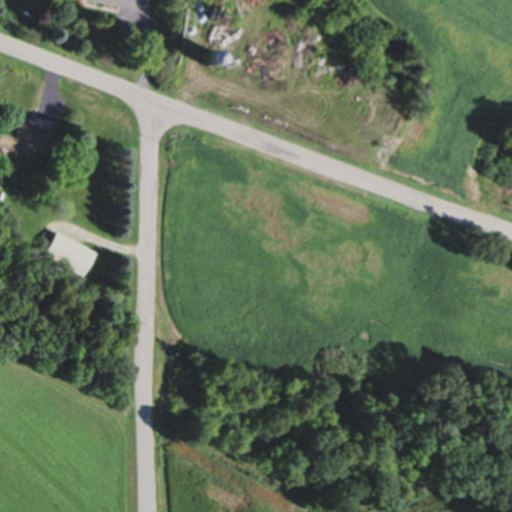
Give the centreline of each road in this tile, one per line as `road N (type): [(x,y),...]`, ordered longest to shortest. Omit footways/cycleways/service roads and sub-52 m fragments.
road 1 (residential): [(0,44),(511,235)]
road 2 (residential): [(147,511),(151,102)]
